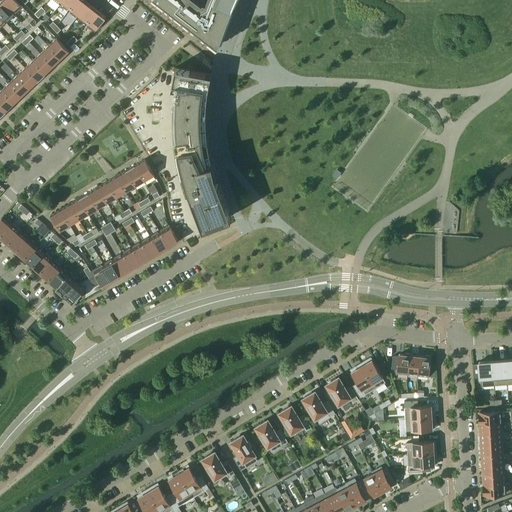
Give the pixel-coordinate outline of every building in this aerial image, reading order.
[(22,6),(16,0),(2,0),(1,1),(14,14),(22,6)] [(63,0),(60,4),(68,11),(76,0),(63,0)] [(84,0),(76,0),(68,11),(77,17),(88,3),(84,0)] [(160,0),(218,46),(236,0),(160,0)] [(14,14),(1,1),(0,2),(0,15),(6,22),(14,14)] [(88,3),(77,17),(85,24),(97,10),(88,3)] [(97,10),(85,24),(94,31),(105,17),(97,10)] [(48,45),(61,59),(69,51),(56,38),(48,45)] [(61,59),(48,45),(40,53),(53,66),(61,59)] [(53,66),(40,53),(32,60),(45,74),(53,66)] [(45,74),(32,60),(25,68),(37,81),(45,74)] [(210,150),(208,139),(208,138),(207,127),(207,125),(206,116),(206,114),(206,113),(207,102),(207,101),(208,91),(208,90),(208,89),(211,75),(211,74),(175,67),(171,87),(183,89),(182,98),(182,99),(181,112),(182,127),(183,140),(183,141),(185,155),(188,168),(193,182),(193,183),(188,185),(189,187),(191,194),(197,210),(201,221),(203,227),(231,216),(229,210),(226,202),(225,199),(223,194),(221,189),(220,186),(219,183),(215,185),(212,176),(216,175),(217,175),(217,174),(215,168),(213,163),(212,159),(210,151),(210,150)] [(37,81),(25,68),(17,75),(29,89),(37,81)] [(29,89),(17,75),(9,83),(22,96),(29,89)] [(22,96),(9,83),(1,90),(14,104),(22,96)] [(14,104),(1,90),(0,91),(0,105),(6,111),(14,104)] [(154,175),(144,159),(135,165),(144,181),(154,175)] [(126,170),(135,186),(144,181),(135,165),(126,170)] [(116,176),(126,192),(135,186),(126,170),(116,176)] [(107,181),(116,197),(126,192),(116,176),(107,181)] [(97,187),(107,203),(116,197),(107,181),(97,187)] [(88,192),(98,208),(107,203),(97,187),(88,192)] [(79,198),(88,214),(98,208),(88,192),(79,198)] [(69,203),(79,220),(88,214),(79,198),(69,203)] [(60,209),(69,225),(79,220),(69,203),(60,209)] [(50,215),(60,231),(69,225),(60,209),(50,215)] [(4,215),(0,219),(0,236),(12,223),(4,215)] [(38,226),(36,228),(43,235),(49,229),(42,222),(38,226)] [(12,223),(0,236),(8,243),(20,230),(12,223)] [(178,240),(168,225),(158,231),(168,246),(178,240)] [(20,230),(8,243),(16,251),(28,237),(20,230)] [(168,246),(158,231),(149,236),(158,252),(168,246)] [(158,252),(149,236),(140,242),(149,257),(158,252)] [(28,237),(16,251),(24,258),(36,244),(28,237)] [(149,257),(140,242),(131,247),(140,263),(149,257)] [(36,244),(24,258),(32,265),(44,252),(36,244)] [(140,263),(131,247),(121,253),(130,268),(140,263)] [(44,252),(32,265),(40,272),(53,259),(44,252)] [(130,268),(121,253),(112,258),(121,274),(130,268)] [(121,274),(112,258),(103,264),(112,279),(121,274)] [(53,259),(40,272),(49,280),(61,266),(53,259)] [(112,279),(103,264),(93,269),(102,285),(112,279)] [(49,280),(56,286),(57,287),(69,273),(61,266),(49,280)] [(57,287),(56,286),(56,287),(64,295),(77,281),(69,273),(57,287)] [(77,281),(64,295),(73,302),(85,288),(77,281)] [(391,368),(397,369),(397,373),(408,374),(410,353),(404,353),(404,354),(399,354),(399,356),(393,356),(391,368)] [(418,375),(420,356),(410,355),(410,353),(408,374),(418,375)] [(424,357),(420,356),(418,375),(428,376),(431,355),(425,355),(424,357)] [(360,363),(375,388),(385,382),(372,359),(367,362),(366,360),(360,363)] [(505,359),(492,360),(494,385),(507,384),(505,359)] [(481,386),(494,385),(492,360),(479,361),(481,386)] [(375,388),(360,363),(355,367),(356,369),(352,372),(358,382),(352,385),(360,397),(375,388)] [(328,383),(326,384),(330,390),(329,391),(332,396),(333,395),(338,404),(343,401),(344,403),(351,399),(353,402),(359,399),(351,386),(346,389),(345,388),(343,383),(342,384),(338,377),(336,378),(336,377),(328,382),(328,383)] [(305,397),(303,398),(306,404),(306,405),(310,413),(311,412),(315,418),(316,417),(319,422),(335,413),(327,400),(322,404),(321,402),(322,402),(319,397),(318,397),(315,391),(313,392),(312,392),(304,396),(305,397)] [(281,411),(279,413),(283,419),(282,419),(287,427),(287,426),(291,432),(296,430),(297,432),(303,427),(305,431),(311,427),(304,415),(299,418),(298,417),(298,416),(295,411),(291,405),(289,407),(289,406),(281,411)] [(371,406),(365,410),(369,415),(381,409),(378,405),(372,408),(371,406)] [(430,405),(404,407),(405,418),(434,417),(433,410),(431,410),(430,405)] [(480,423),(500,422),(500,411),(479,412),(480,423)] [(434,417),(405,418),(406,430),(432,429),(432,423),(434,423),(434,417)] [(346,418),(340,421),(350,438),(356,435),(346,418)] [(258,426),(256,427),(259,433),(263,441),(264,440),(268,447),(269,446),(272,451),(288,441),(280,429),(275,432),(274,431),(275,430),(272,426),(271,426),(267,420),(266,421),(265,420),(257,425),(258,426)] [(501,432),(500,422),(480,423),(481,433),(501,432)] [(502,442),(501,432),(481,433),(481,443),(502,442)] [(363,440),(358,443),(361,448),(375,441),(370,433),(366,436),(367,438),(363,440)] [(238,454),(233,457),(241,470),(257,460),(254,455),(255,454),(251,448),(252,448),(247,440),(246,441),(243,435),(241,436),(241,435),(232,440),(233,441),(231,442),(235,448),(234,448),(237,453),(238,453),(238,454)] [(433,441),(406,442),(407,454),(436,452),(436,446),(433,446),(433,441)] [(502,452),(502,442),(481,443),(482,454),(502,452)] [(235,473),(232,469),(227,461),(222,464),(214,452),(213,453),(212,452),(204,457),(204,458),(203,459),(206,465),(205,465),(210,473),(211,473),(214,479),(219,476),(220,478),(227,474),(229,477),(235,473)] [(434,459),(436,459),(436,452),(407,454),(408,472),(422,471),(422,465),(434,464),(434,459)] [(503,463),(502,452),(482,454),(483,464),(503,463)] [(298,458),(287,464),(292,471),(302,465),(298,458)] [(503,473),(503,463),(483,464),(483,474),(503,473)] [(305,468),(301,471),(305,478),(315,473),(312,469),(310,465),(305,468)] [(391,485),(395,483),(387,467),(383,469),(381,466),(372,471),(383,491),(392,486),(391,485)] [(193,497),(209,488),(201,476),(196,479),(189,467),(184,470),(183,467),(178,471),(181,476),(183,479),(193,497)] [(193,497),(183,479),(181,476),(178,471),(172,474),(174,476),(169,479),(176,491),(171,494),(178,506),(193,497)] [(383,491),(372,471),(373,473),(364,477),(365,478),(361,480),(369,496),(373,494),(374,495),(383,491)] [(504,483),(503,473),(483,474),(484,484),(504,483)] [(236,477),(230,481),(239,496),(245,492),(236,477)] [(369,496),(361,480),(357,483),(354,478),(346,483),(357,504),(366,499),(365,498),(369,496)] [(357,504),(346,483),(345,483),(346,484),(336,489),(347,510),(357,504)] [(505,494),(504,483),(484,484),(484,495),(505,494)] [(178,506),(171,494),(166,497),(159,485),(154,488),(152,486),(147,489),(152,498),(160,511),(167,511),(172,509),(173,511),(179,511),(181,511),(178,506)] [(160,511),(152,498),(147,489),(142,492),(143,495),(138,497),(145,509),(140,511),(160,511)] [(342,511),(347,510),(336,489),(337,492),(327,497),(335,511),(342,511)] [(335,511),(327,497),(318,502),(315,498),(322,511),(335,511)] [(322,511),(315,498),(305,503),(309,511),(322,511)] [(254,505),(251,500),(244,504),(247,509),(254,505)] [(133,511),(128,503),(123,506),(122,504),(117,507),(119,511),(133,511)] [(309,511),(305,503),(295,509),(296,511),(309,511)]
